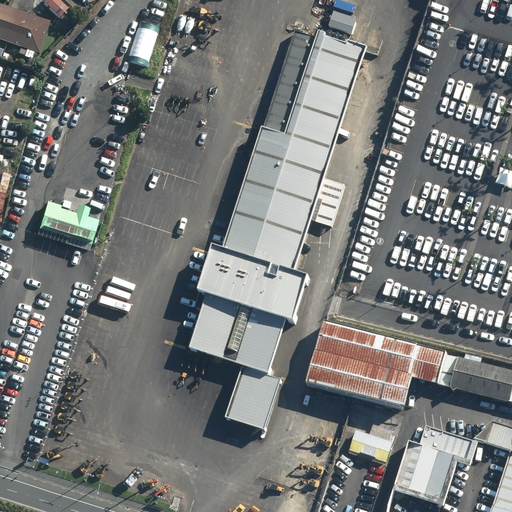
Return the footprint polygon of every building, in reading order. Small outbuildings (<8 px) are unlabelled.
[(61,0),(47,0),(45,3),(61,19),(71,9),(61,0)] [(50,21),(0,2),(0,38),(42,54),(50,21)] [(292,282),(380,30),(328,12),(321,32),(304,26),(189,355),(247,374),(228,428),(267,441),(319,291),(292,282)] [(61,203),(47,198),(38,226),(91,243),(99,220),(88,216),(91,208),(76,203),(73,211),(60,207),(61,203)] [(303,390),(399,416),(408,384),(433,391),(443,356),(321,323),(303,390)] [(511,375),(456,360),(447,390),(511,409),(511,375)] [(511,511),(511,429),(495,425),(488,448),(511,454),(493,511),(511,511)] [(456,468),(463,470),(471,444),(422,429),(417,448),(405,445),(390,494),(443,510),(456,468)] [(391,445),(354,434),(347,454),(385,465),(391,445)]
